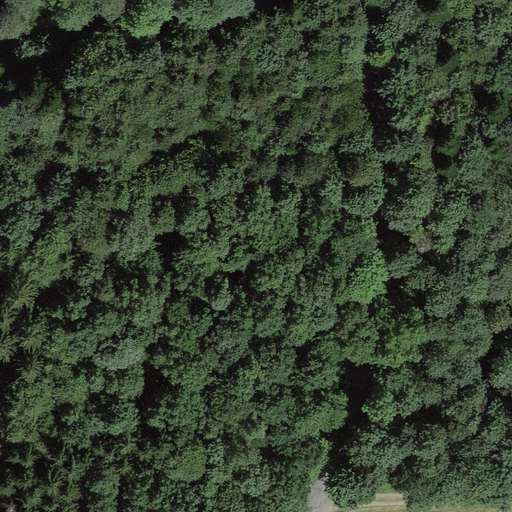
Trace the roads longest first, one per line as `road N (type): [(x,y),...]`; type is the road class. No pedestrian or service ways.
road 1 (residential): [(308,511),(362,365),(379,277),(382,199),(364,0)]
road 2 (track): [(0,41),(232,0)]
road 3 (track): [(311,507),(511,493)]
